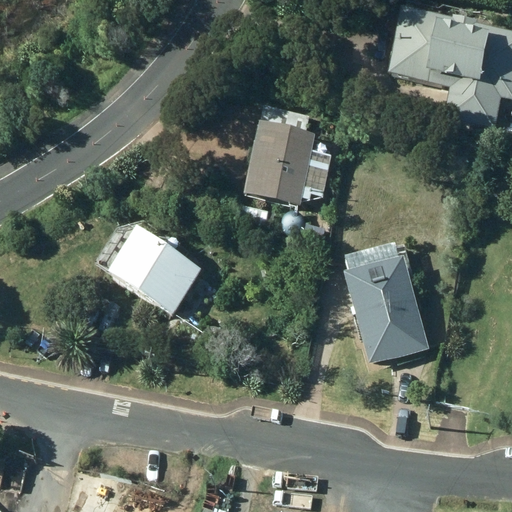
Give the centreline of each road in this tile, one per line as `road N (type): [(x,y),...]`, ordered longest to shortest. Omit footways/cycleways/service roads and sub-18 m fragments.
road 1 (residential): [(0,393),(415,467),(511,476)]
road 2 (tertiary): [(0,200),(112,130),(187,53),(222,0)]
